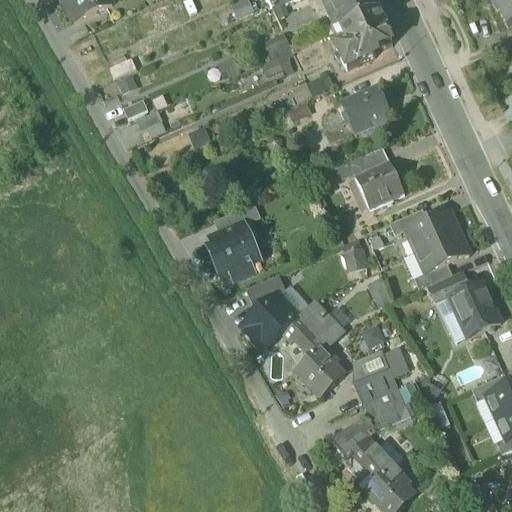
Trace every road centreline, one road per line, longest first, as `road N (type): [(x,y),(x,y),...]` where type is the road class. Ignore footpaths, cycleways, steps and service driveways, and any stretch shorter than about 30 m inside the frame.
road 1 (residential): [(327,511),(35,0)]
road 2 (secondary): [(470,160),(396,0)]
